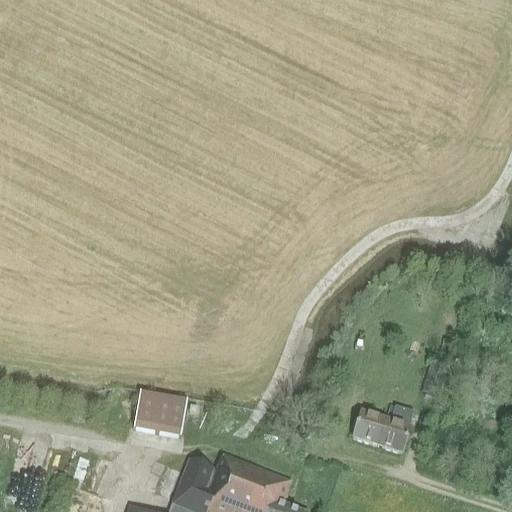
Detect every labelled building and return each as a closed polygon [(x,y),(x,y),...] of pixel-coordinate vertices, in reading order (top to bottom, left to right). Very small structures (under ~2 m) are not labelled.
[(430,366),(422,394),(438,399),(447,371),(430,366)] [(132,432),(180,441),(187,402),(139,394),(132,432)] [(352,441),(377,448),(385,421),(380,419),(385,405),(368,400),(366,399),(362,414),(360,413),(352,441)] [(390,423),(385,421),(377,448),(401,456),(410,429),(409,428),(413,414),(394,408),(390,423)] [(217,472),(189,461),(169,511),(139,511),(129,508),(127,511),(297,511),(282,506),(291,483),(223,457),(217,472)]
